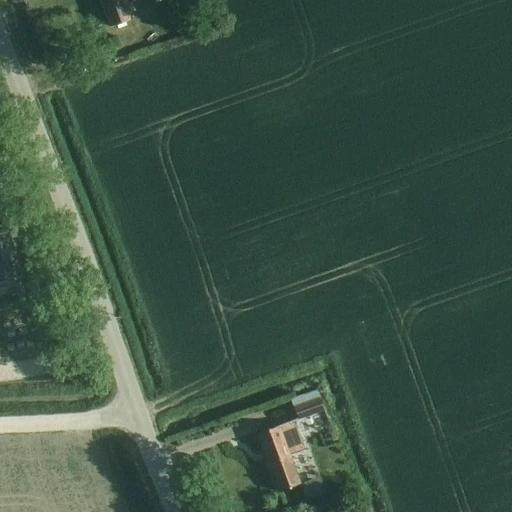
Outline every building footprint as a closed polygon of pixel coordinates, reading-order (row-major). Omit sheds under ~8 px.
[(130,1),(133,0),(99,0),(109,26),(130,18),(128,12),(133,10),(130,1)] [(0,294),(21,291),(11,228),(0,230),(0,294)] [(316,389),(290,399),(293,407),(319,397),(316,389)] [(297,418),(323,408),(319,397),(293,407),(297,418)] [(292,420),(278,425),(278,424),(257,432),(278,490),(299,483),(289,454),(303,449),(292,420)] [(299,484),(304,498),(324,491),(319,477),(299,484)]
